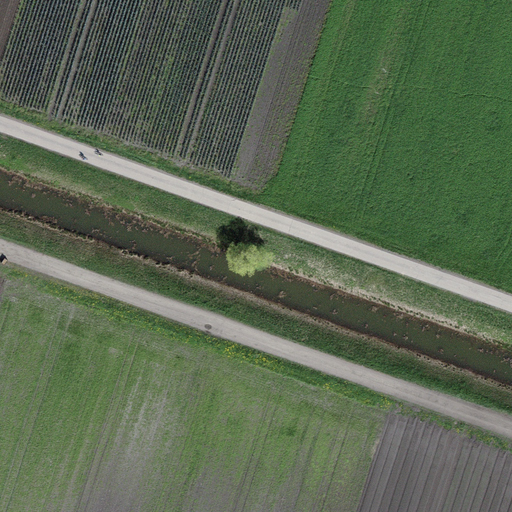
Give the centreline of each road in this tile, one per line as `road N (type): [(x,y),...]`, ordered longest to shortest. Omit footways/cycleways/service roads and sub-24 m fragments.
road 1 (track): [(511,312),(0,128)]
road 2 (track): [(511,430),(0,251)]
